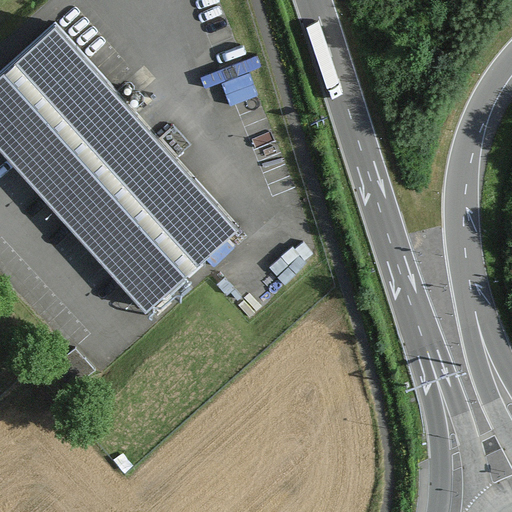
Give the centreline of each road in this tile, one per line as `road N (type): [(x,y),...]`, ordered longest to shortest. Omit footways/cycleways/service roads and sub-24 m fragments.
road 1 (motorway): [(312,0),(414,316)]
road 2 (motorway): [(469,288),(462,166),(476,113),(511,59)]
road 3 (motorway): [(414,316),(452,384),(485,511)]
road 4 (motorway): [(414,316),(439,443),(438,511)]
road 5 (motorway): [(511,434),(472,335),(469,288)]
